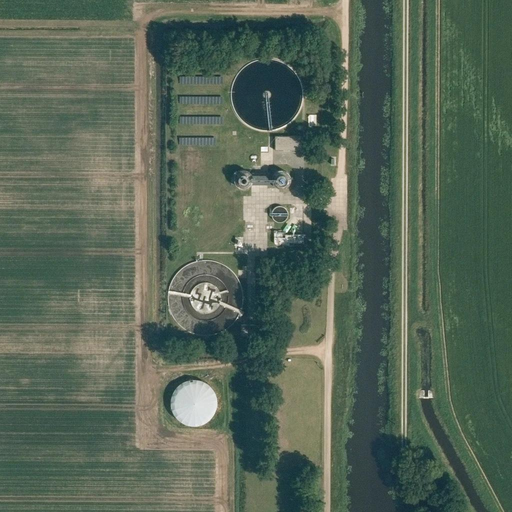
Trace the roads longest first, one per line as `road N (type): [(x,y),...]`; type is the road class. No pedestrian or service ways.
road 1 (unclassified): [(417,511),(404,449),(405,0)]
road 2 (track): [(341,149),(345,0)]
